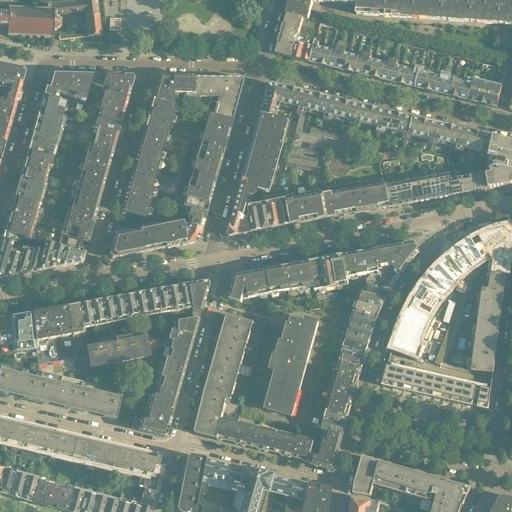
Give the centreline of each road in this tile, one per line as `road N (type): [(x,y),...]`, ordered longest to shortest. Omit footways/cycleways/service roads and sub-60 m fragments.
road 1 (residential): [(258,69),(511,129)]
road 2 (residential): [(0,208),(41,64),(150,66)]
road 3 (residential): [(150,66),(87,282)]
road 4 (residential): [(219,259),(438,215)]
road 5 (residential): [(365,402),(387,325),(441,242),(438,215)]
road 6 (residential): [(213,260),(212,235),(258,69)]
road 7 (residential): [(219,259),(221,283),(176,445)]
road 8 (residential): [(176,445),(0,408)]
road 9 (residential): [(344,483),(176,445)]
road 10 (residential): [(355,438),(494,474)]
road 11 (residential): [(499,434),(365,402)]
road 12 (residential): [(87,282),(213,260)]
